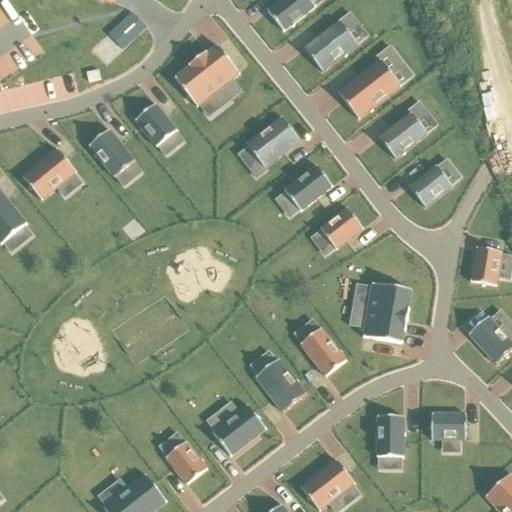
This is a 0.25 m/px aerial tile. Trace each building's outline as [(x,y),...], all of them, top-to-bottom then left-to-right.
[(306,0),(287,0),(266,15),(282,36),(315,12),(306,0)] [(95,49),(108,64),(147,29),(133,14),(95,49)] [(340,22),(304,50),(323,74),(358,46),(358,45),(340,23),(340,22)] [(190,69),(175,80),(197,109),(200,106),(222,90),(232,102),(243,93),(233,81),(240,75),(218,47),(208,55),(207,54),(189,68),(190,69)] [(381,61),(338,94),(359,121),(402,88),(381,61)] [(156,105),(136,121),(158,148),(178,131),(156,105)] [(411,115),(379,140),(395,160),(428,135),(427,134),(412,114),(411,115)] [(282,119),(247,146),(265,170),(265,169),(301,142),(282,119)] [(112,129),(90,147),(115,179),(138,161),(112,129)] [(58,150),(23,179),(42,202),(58,189),(74,176),(77,174),(58,150)] [(317,167),(285,192),(286,194),(299,211),(301,213),(333,188),(317,167)] [(437,167),(409,188),(425,209),(453,188),(452,187),(438,169),(437,167)] [(0,191),(0,244),(2,246),(5,244),(25,227),(28,225),(0,191)] [(348,209),(320,231),(322,232),(335,250),(336,251),(364,230),(348,209)] [(477,249),(471,283),(497,288),(503,254),(477,249)] [(355,314),(353,327),(368,330),(367,339),(402,345),(404,332),(406,332),(410,310),(408,310),(411,292),(376,285),(375,289),(371,316),(355,314)] [(511,344),(489,318),(469,336),(497,366),(511,352),(511,344)] [(320,331),(301,346),(326,378),(347,362),(322,330),(320,331)] [(259,376),(256,379),(283,414),(307,396),(279,360),(276,363),(259,376)] [(215,432),(213,434),(231,458),(267,430),(248,406),(239,414),(215,432)] [(435,412),(434,438),(469,439),(469,412),(435,412)] [(379,414),(379,455),(405,455),(406,414),(379,414)] [(168,458),(166,459),(187,486),(208,470),(187,443),(185,444),(168,458)] [(337,461),(301,489),(319,511),(320,511),(355,485),(337,461)] [(487,511),(509,511),(511,510),(511,489),(487,461),(462,484),(487,511)] [(144,477),(103,510),(104,511),(154,511),(166,503),(144,477)]
